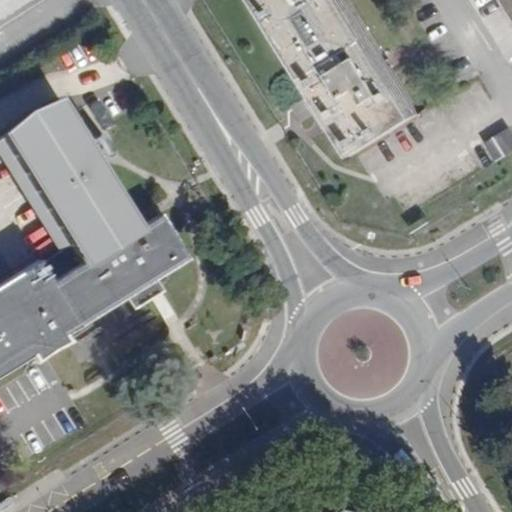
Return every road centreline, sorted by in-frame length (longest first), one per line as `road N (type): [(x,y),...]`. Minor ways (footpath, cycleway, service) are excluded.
road 1 (unclassified): [(332,299),(145,0)]
road 2 (tertiary): [(304,331),(255,392),(63,511)]
road 3 (unknown): [(437,0),(502,105),(385,182)]
road 4 (tertiary): [(153,511),(235,461),(341,412)]
road 5 (tertiary): [(511,240),(397,302)]
road 6 (unclassified): [(400,404),(469,511)]
